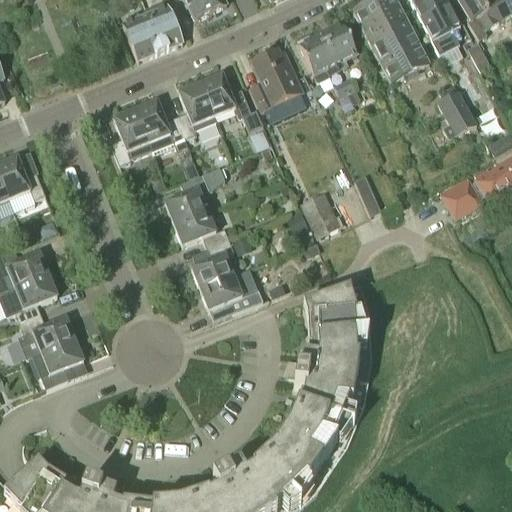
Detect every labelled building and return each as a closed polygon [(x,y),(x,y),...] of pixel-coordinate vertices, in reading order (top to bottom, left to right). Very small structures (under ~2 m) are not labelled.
[(210,19),(200,0),(180,0),(194,27),(210,19)] [(200,0),(210,19),(225,11),(219,0),(200,0)] [(267,0),(272,8),(290,0),(267,0)] [(386,0),(372,8),(411,81),(430,70),(392,0),(386,0)] [(435,19),(425,0),(406,0),(420,26),(435,19)] [(425,0),(435,19),(449,12),(442,0),(425,0)] [(451,0),(469,28),(468,29),(479,47),(485,43),(487,33),(493,30),(499,32),(499,26),(509,20),(496,0),(493,0),(486,5),(482,0),(451,0)] [(511,0),(496,0),(509,20),(510,20),(511,23),(511,0)] [(411,81),(372,8),(353,18),(390,92),(411,81)] [(144,21),(159,59),(181,50),(166,12),(165,13),(163,9),(144,16),(146,20),(144,21)] [(449,12),(435,19),(420,26),(439,61),(459,51),(456,45),(461,43),(456,34),(460,32),(449,12)] [(159,59),(144,21),(139,23),(137,19),(127,23),(129,27),(122,30),(137,67),(159,59)] [(342,30),(320,40),(337,75),(346,71),(344,66),(356,60),(342,30)] [(337,75),(320,40),(298,51),(312,81),(316,88),(320,89),(331,84),(331,78),(337,75)] [(260,90),(249,96),(260,121),(303,100),(284,57),(279,60),(277,55),(250,67),(260,90)] [(479,62),(471,66),(476,75),(484,71),(479,62)] [(255,117),(249,119),(241,97),(229,101),(221,81),(200,90),(213,123),(234,115),(238,124),(241,122),(248,138),(262,132),(255,117)] [(342,87),(348,100),(357,95),(351,83),(342,87)] [(348,100),(342,87),(332,92),(344,117),(353,113),(346,101),(348,100)] [(213,123),(200,90),(178,99),(186,119),(175,123),(184,145),(195,141),(193,136),(215,127),(213,123)] [(359,105),(355,96),(348,100),(353,111),(358,108),(359,105)] [(449,148),(460,143),(477,134),(457,97),(437,108),(449,132),(442,135),(449,148)] [(151,158),(173,150),(176,159),(188,155),(184,145),(175,123),(164,128),(156,108),(134,116),(151,158)] [(151,158),(134,116),(113,125),(121,145),(109,150),(118,172),(130,167),(130,166),(151,158)] [(511,143),(509,138),(498,143),(505,156),(511,152),(511,143)] [(271,162),(268,154),(260,157),(264,165),(271,162)] [(487,176),(473,180),(490,206),(511,192),(511,163),(488,179),(487,176)] [(0,170),(0,185),(8,206),(29,197),(33,206),(44,202),(36,179),(24,184),(16,164),(0,170)] [(173,231),(206,217),(201,205),(225,188),(220,174),(179,190),(184,201),(164,209),(173,231)] [(361,203),(372,199),(363,181),(353,185),(361,203)] [(454,227),(484,211),(466,181),(438,198),(440,199),(438,200),(454,227)] [(0,209),(8,206),(0,185),(0,209)] [(165,195),(162,187),(152,191),(154,199),(165,195)] [(280,193),(282,199),(290,196),(287,190),(280,193)] [(317,201),(299,209),(316,244),(334,236),(317,201)] [(37,222),(46,238),(59,230),(50,214),(37,222)] [(206,217),(173,231),(181,252),(201,244),(206,255),(228,246),(224,235),(215,238),(206,217)] [(307,233),(301,218),(286,225),(292,239),(307,233)] [(253,256),(247,242),(233,247),(239,262),(253,256)] [(228,246),(206,255),(210,266),(190,274),(199,296),(232,283),(224,261),(233,257),(228,246)] [(315,250),(304,254),(307,262),(318,258),(315,250)] [(0,300),(47,281),(38,259),(18,267),(14,256),(0,261),(0,300)] [(248,276),(232,283),(199,296),(208,318),(228,310),(232,321),(262,309),(248,276)] [(56,303),(47,281),(0,300),(0,309),(6,323),(14,319),(18,331),(40,322),(36,311),(56,303)] [(321,303),(302,309),(306,322),(308,353),(310,353),(309,362),(298,361),(296,370),(286,369),(287,382),(295,383),(293,393),(304,395),(302,404),(300,404),(289,432),(281,443),(274,454),(252,475),(253,477),(245,482),(239,473),(231,478),(225,469),(216,478),(220,484),(211,489),(217,499),(209,504),(207,502),(178,511),(170,511),(136,511),(121,510),(120,511),(119,511),(112,509),(115,499),(106,496),(109,486),(97,484),(94,491),(85,488),(81,498),(72,495),(73,493),(47,477),(37,467),(15,489),(0,504),(0,511),(301,511),(316,499),(331,477),(346,454),(364,410),(370,366),(367,318),(359,292),(338,298),(337,293),(319,298),(321,303)] [(40,322),(18,331),(23,342),(17,345),(25,366),(40,360),(74,347),(65,325),(45,333),(40,322)] [(0,356),(18,350),(13,335),(0,339),(0,356)] [(74,347),(40,360),(46,372),(37,376),(45,396),(67,387),(62,376),(82,368),(74,347)]
